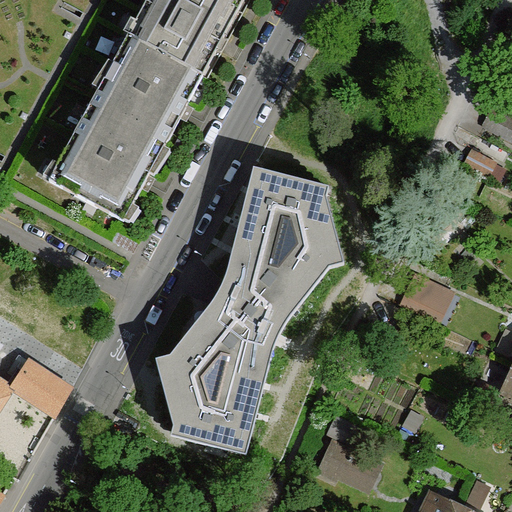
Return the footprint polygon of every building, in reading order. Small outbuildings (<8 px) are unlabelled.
[(130,37),(203,77),(240,12),(218,0),(143,0),(138,10),(125,35),(130,37)] [(218,0),(240,12),(246,0),(218,0)] [(99,94),(173,135),(203,77),(130,37),(114,66),(99,94)] [(511,54),(504,51),(497,64),(511,70),(511,54)] [(75,139),(52,182),(86,201),(125,222),(143,190),(173,135),(99,94),(75,139)] [(511,120),(495,112),(486,128),(511,142),(511,120)] [(497,164),(473,152),(466,165),(490,178),(497,164)] [(330,191),(254,171),(222,288),(220,294),(285,330),(329,270),(345,265),(329,200),(330,191)] [(410,288),(401,305),(434,321),(442,303),(410,288)] [(285,330),(220,294),(212,309),(170,361),(159,364),(176,430),(172,439),(247,459),(269,377),(278,343),(285,330)] [(11,388),(14,390),(56,418),(71,389),(30,362),(11,388)] [(0,411),(14,390),(11,388),(0,381),(0,411)] [(369,432),(338,419),(330,435),(362,449),(369,432)] [(335,444),(321,474),(335,482),(337,478),(369,493),(382,466),(335,444)] [(487,503),(496,484),(482,478),(474,497),(487,503)] [(461,511),(463,510),(437,498),(430,511),(461,511)]
